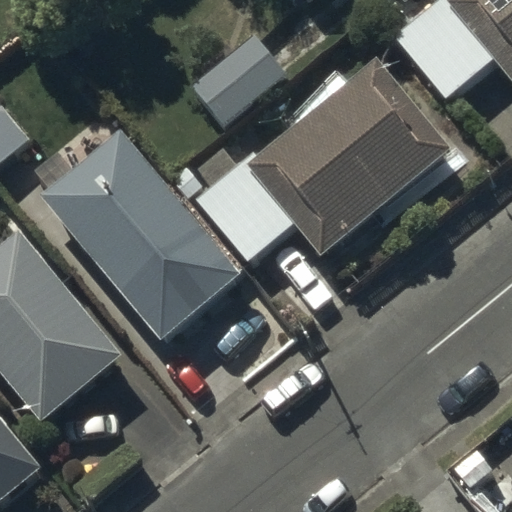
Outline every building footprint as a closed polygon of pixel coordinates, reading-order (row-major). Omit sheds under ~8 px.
[(511,0),(441,0),(398,36),(449,97),(497,58),(511,75),(511,0)] [(258,35),(194,85),(225,124),(289,74),(258,35)] [(296,224),(323,254),(452,148),(378,58),(367,68),(365,66),(315,107),(317,110),(264,154),(261,150),(200,201),(250,262),(296,224)] [(0,164),(32,140),(0,99),(0,164)] [(126,132),(46,195),(165,345),(246,282),(126,132)] [(0,366),(45,420),(125,353),(22,230),(14,237),(1,221),(0,221),(0,366)] [(0,486),(42,452),(0,400),(0,486)]
